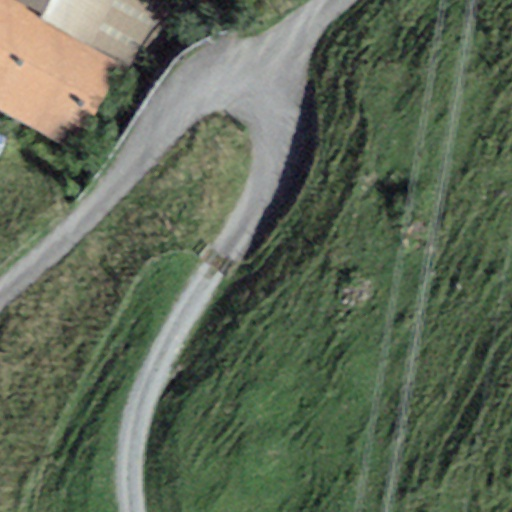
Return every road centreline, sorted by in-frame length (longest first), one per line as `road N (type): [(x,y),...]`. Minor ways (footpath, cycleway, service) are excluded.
road 1 (track): [(235,70),(269,104),(281,139),(277,172),(160,353),(130,443),(133,511)]
road 2 (unclassified): [(0,293),(209,84),(334,0)]
